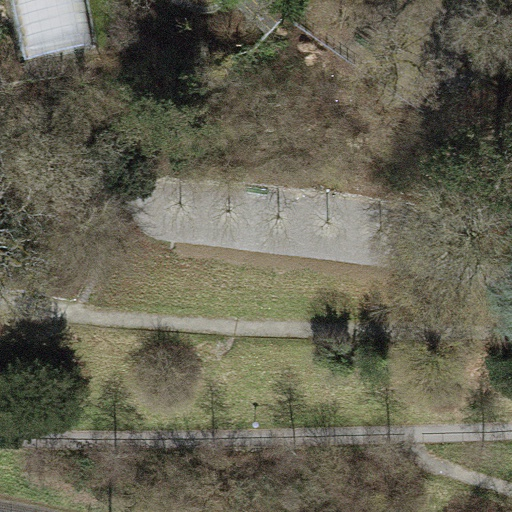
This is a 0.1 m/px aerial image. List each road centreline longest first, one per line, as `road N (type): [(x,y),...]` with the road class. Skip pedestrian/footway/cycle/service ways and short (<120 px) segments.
road 1 (trunk): [(0,464),(151,0)]
road 2 (trunk): [(109,0),(0,158)]
